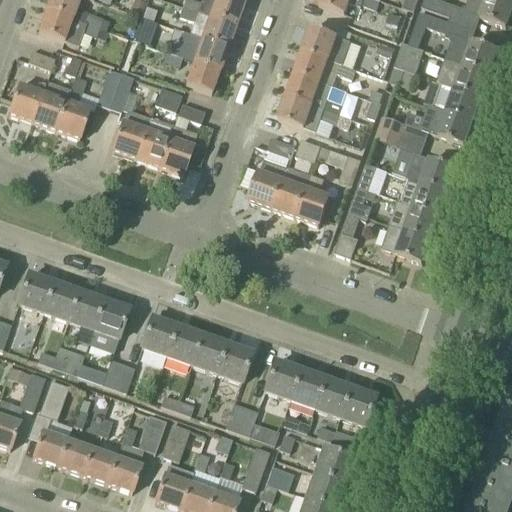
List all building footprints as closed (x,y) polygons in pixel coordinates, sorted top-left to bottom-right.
[(79,0),(77,0),(49,0),(45,15),(97,34),(101,22),(74,13),(79,0)] [(196,19),(208,22),(234,31),(242,8),(221,0),(201,0),(199,9),(185,3),(181,13),(196,19)] [(365,0),(321,0),(318,9),(345,18),(349,7),(360,11),(361,9),(377,14),(380,5),(366,0),(365,0)] [(405,0),(401,12),(413,16),(418,0),(405,0)] [(425,0),(421,12),(440,18),(444,6),(427,0),(425,0)] [(511,13),(511,6),(492,0),(468,0),(464,15),(479,20),(479,22),(505,32),(511,13)] [(192,28),(196,19),(181,13),(178,23),(192,28)] [(97,34),(45,15),(36,38),(76,52),(81,39),(93,44),(97,34)] [(408,49),(417,53),(425,31),(444,38),(448,26),(419,16),(408,49)] [(200,44),(226,53),(234,31),(208,22),(200,44)] [(350,45),(349,45),(310,32),(302,55),(342,69),(350,45)] [(165,57),(178,62),(181,63),(191,66),(218,76),(226,53),(200,44),(179,36),(175,49),(169,47),(165,57)] [(449,64),(489,78),(497,54),(472,45),(457,39),(449,64)] [(417,53),(408,49),(402,47),(394,71),(404,75),(415,79),(423,55),(417,53)] [(294,78),(335,92),(339,79),(352,84),(355,74),(342,69),(302,55),(294,78)] [(30,56),(26,68),(49,76),(53,64),(30,56)] [(162,67),(177,73),(181,63),(178,62),(165,57),(162,67)] [(73,82),(74,81),(80,65),(70,62),(64,79),(73,82)] [(440,88),(480,102),(489,78),(449,64),(440,88)] [(210,99),(218,76),(191,66),(188,76),(183,90),(210,99)] [(399,89),(404,75),(394,71),(389,86),(399,89)] [(95,110),(106,114),(119,79),(107,75),(95,110)] [(335,92),(294,78),(286,100),(339,120),(347,96),(335,92)] [(119,119),(127,97),(131,83),(119,79),(106,114),(119,119)] [(68,96),(54,138),(77,146),(88,116),(76,111),(85,85),(74,81),(73,82),(68,96)] [(54,138),(68,96),(46,88),(41,99),(31,129),(54,138)] [(432,111),(472,126),(480,102),(440,88),(432,111)] [(17,90),(11,107),(7,121),(31,129),(41,99),(17,90)] [(180,101),(160,93),(153,110),(174,118),(180,101)] [(277,123),(304,133),(316,137),(321,123),(348,133),(351,124),(339,120),(286,100),(277,123)] [(181,109),(176,121),(199,130),(203,117),(181,109)] [(423,135),(437,140),(464,150),(472,126),(432,111),(423,135)] [(126,117),(122,127),(121,127),(110,157),(134,166),(149,124),(130,117),(129,118),(126,117)] [(382,120),(378,132),(401,140),(405,128),(382,120)] [(149,123),(149,124),(134,166),(158,174),(172,132),(149,123)] [(172,132),(158,174),(181,182),(192,152),(191,152),(195,140),(172,132)] [(401,140),(378,132),(373,144),(397,152),(401,140)] [(294,150),(271,143),(267,155),(290,163),(294,150)] [(321,150),(320,150),(301,143),(295,161),(314,168),(321,150)] [(360,165),(330,154),(325,166),(344,173),(339,186),(351,190),(360,165)] [(406,181),(409,183),(447,196),(456,172),(415,158),(406,181)] [(248,206),(272,215),(287,172),(264,164),(259,176),(248,206)] [(367,195),(376,171),(366,168),(357,192),(367,195)] [(272,215),(296,223),(311,182),(311,181),(287,172),(272,215)] [(321,186),(311,182),(296,223),(318,231),(329,201),(317,196),(321,186)] [(439,220),(447,196),(409,183),(400,206),(439,220)] [(366,225),(368,221),(371,211),(363,208),(367,195),(357,192),(348,219),(359,223),(366,225)] [(398,205),(389,229),(430,244),(439,220),(400,206),(398,205)] [(348,219),(340,239),(352,243),(359,223),(348,219)] [(422,268),(430,244),(389,229),(388,234),(381,253),(395,258),(422,268)] [(41,319),(52,289),(27,280),(16,310),(41,319)] [(52,289),(41,319),(66,328),(77,298),(52,289)] [(77,298),(66,328),(91,337),(102,306),(77,298)] [(102,306),(91,337),(116,346),(127,315),(102,306)] [(150,324),(140,354),(164,363),(175,332),(150,324)] [(0,327),(0,355),(1,356),(10,331),(0,327)] [(189,372),(200,341),(175,332),(164,363),(189,372)] [(214,381),(225,350),(200,341),(189,372),(214,381)] [(225,350),(214,381),(239,389),(250,359),(225,350)] [(50,373),(54,362),(39,356),(35,367),(50,373)] [(79,371),(54,362),(50,373),(75,382),(79,371)] [(100,391),(112,395),(121,370),(109,366),(100,391)] [(299,376),(274,367),(262,397),(288,406),(299,376)] [(133,374),(121,370),(112,395),(124,399),(133,374)] [(324,385),(299,376),(288,406),(313,415),(324,385)] [(17,413),(21,414),(33,418),(44,384),(29,379),(17,413)] [(349,394),(324,385),(313,415),(338,424),(349,394)] [(49,386),(37,420),(55,427),(67,393),(49,386)] [(374,403),(349,394),(338,424),(363,433),(374,403)] [(177,406),(162,401),(159,412),(173,417),(177,406)] [(499,431),(497,430),(494,439),(496,440),(486,469),(511,478),(511,401),(510,401),(499,431)] [(12,411),(0,405),(0,452),(8,455),(18,428),(16,427),(21,414),(17,413),(12,411)] [(177,406),(173,417),(188,422),(192,411),(177,406)] [(223,434),(235,439),(244,413),(232,409),(223,434)] [(256,417),(244,413),(235,439),(247,443),(256,417)] [(86,418),(77,415),(71,431),(80,434),(86,418)] [(283,420),(280,430),(295,436),(298,425),(283,420)] [(136,453),(153,459),(164,428),(148,422),(136,453)] [(111,427),(108,427),(101,424),(95,439),(105,443),(111,427)] [(188,436),(170,430),(159,462),(177,468),(188,436)] [(125,432),(119,448),(129,452),(135,436),(125,432)] [(315,443),(329,448),(333,438),(319,433),(315,443)] [(31,463),(56,472),(65,445),(41,436),(31,463)] [(334,436),(333,438),(329,448),(355,457),(359,445),(334,436)] [(288,458),(293,443),(282,440),(277,455),(288,458)] [(56,472),(81,481),(90,454),(65,445),(56,472)] [(241,490),(240,493),(254,498),(268,458),(254,453),(241,490)] [(115,463),(90,454),(81,481),(106,490),(115,463)] [(313,479),(343,489),(352,464),(322,454),(313,479)] [(208,461),(199,458),(193,474),(203,477),(208,461)] [(115,463),(106,490),(130,499),(140,472),(115,463)] [(235,511),(238,507),(236,506),(240,493),(241,490),(227,486),(233,471),(223,467),(212,498),(212,497),(206,511),(235,511)] [(475,498),(474,497),(470,507),(472,507),(470,511),(511,511),(511,478),(486,469),(475,498)] [(271,472),(265,489),(275,493),(278,494),(284,477),(271,472)] [(327,511),(335,511),(343,489),(313,479),(304,504),(327,511)] [(167,511),(178,511),(187,489),(163,480),(153,507),(167,511)] [(187,489),(178,511),(206,511),(212,497),(187,489)] [(270,509),(275,493),(265,489),(259,505),(270,509)]
